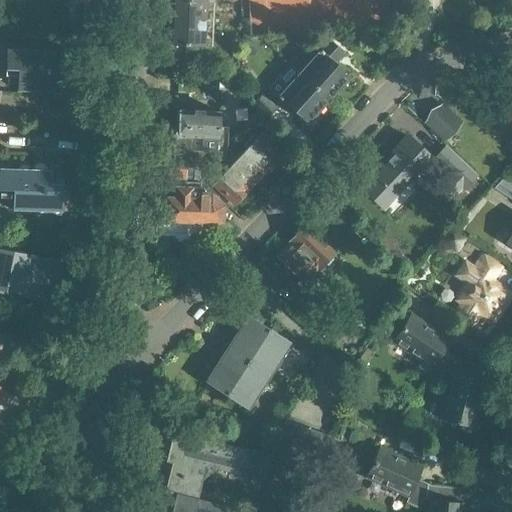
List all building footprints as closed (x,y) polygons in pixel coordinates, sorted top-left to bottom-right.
[(176,1),(174,45),(204,47),(207,3),(176,1)] [(353,39),(360,45),(365,38),(359,33),(353,39)] [(330,39),(299,73),(327,99),(330,95),(334,95),(339,89),(339,85),(348,76),(349,76),(350,75),(342,67),(341,68),(336,62),(345,52),(330,39)] [(7,77),(18,77),(18,90),(66,92),(67,65),(49,64),(49,57),(55,57),(55,51),(7,50),(7,69),(7,77)] [(225,78),(238,77),(238,64),(225,64),(225,78)] [(324,102),(327,99),(299,73),(291,66),(270,89),(298,114),(297,115),(306,123),(307,122),(307,121),(316,111),(320,111),(325,105),(324,102)] [(220,78),(220,87),(220,89),(245,89),(245,77),(238,77),(225,78),(220,78)] [(253,104),(260,111),(267,118),(277,108),(262,94),(253,104)] [(487,113),(486,113),(494,136),(503,133),(511,130),(511,94),(492,101),(495,110),(487,113)] [(441,105),(427,120),(446,138),(460,124),(441,105)] [(171,127),(170,136),(190,137),(190,146),(194,146),(194,151),(201,151),(228,152),(231,149),(234,145),(235,138),(229,138),(229,127),(219,126),(219,112),(204,111),(194,110),(194,111),(178,110),(178,127),(171,127)] [(240,157),(237,160),(256,179),(266,169),(268,167),(272,168),(277,162),(277,157),(278,156),(258,137),(257,138),(253,135),(243,147),(246,149),(240,157)] [(201,151),(194,151),(194,146),(190,146),(190,137),(170,136),(169,177),(194,178),(195,163),(200,164),(201,151)] [(366,188),(365,189),(384,207),(416,173),(414,172),(429,156),(408,136),(393,152),(392,153),(394,155),(393,155),(394,156),(389,162),(388,161),(387,162),(389,164),(366,188)] [(446,181),(457,192),(462,187),(463,188),(476,175),(446,147),(445,148),(433,160),(451,177),(446,181)] [(221,170),(212,179),(215,183),(214,184),(234,203),(236,201),(240,202),(245,196),(245,192),(246,190),(256,179),(237,160),(233,165),(225,173),(221,170)] [(14,209),(62,211),(63,184),(45,184),(45,177),(51,177),(51,171),(3,169),(2,189),(14,189),(14,209)] [(511,199),(511,184),(503,179),(496,190),(511,199)] [(225,219),(225,210),(223,210),(222,206),(226,202),(203,180),(200,183),(178,182),(178,188),(169,188),(168,199),(159,199),(159,207),(157,207),(156,232),(211,234),(211,222),(222,222),(222,219),(225,219)] [(236,226),(229,220),(224,226),(231,232),(236,226)] [(324,271),(320,267),(336,249),(308,224),(291,243),(279,256),(311,285),(324,271)] [(456,247),(465,236),(454,229),(447,240),(456,247)] [(30,255),(0,248),(0,289),(36,297),(39,283),(55,287),(60,261),(35,256),(35,255),(30,254),(30,255)] [(465,262),(456,276),(470,285),(460,299),(464,302),(458,311),(476,324),(480,318),(490,325),(505,302),(502,300),(507,293),(491,282),(500,268),(483,256),(474,269),(465,262)] [(428,319),(434,308),(408,291),(401,301),(428,319)] [(300,312),(323,334),(334,322),(312,301),(300,312)] [(451,361),(453,358),(444,352),(452,341),(412,313),(393,342),(432,369),(429,373),(440,381),(446,374),(449,374),(451,361)] [(289,343),(268,329),(253,319),(243,335),(238,332),(217,365),(222,368),(211,384),(247,408),(257,392),(260,394),(282,361),(279,359),(289,343)] [(451,361),(449,374),(453,375),(441,421),(475,428),(487,382),(479,381),(482,367),(456,360),(453,358),(451,361)] [(285,422),(272,446),(326,463),(332,438),(285,422)] [(166,492),(177,495),(200,501),(200,499),(207,469),(239,476),(241,470),(262,475),(267,454),(174,431),(171,443),(177,445),(166,492)] [(422,501),(425,501),(426,488),(428,485),(417,480),(423,468),(380,448),(365,479),(408,498),(406,503),(418,508),(422,501)] [(432,486),(428,485),(426,488),(425,501),(430,501),(428,511),(463,511),(464,503),(462,503),(464,489),(432,486)] [(293,486),(286,511),(308,511),(314,490),(293,486)] [(248,511),(249,511),(200,499),(200,501),(177,495),(174,506),(180,508),(179,511),(248,511)]
